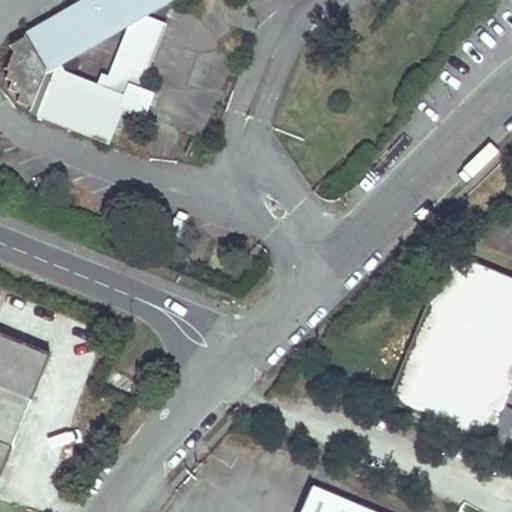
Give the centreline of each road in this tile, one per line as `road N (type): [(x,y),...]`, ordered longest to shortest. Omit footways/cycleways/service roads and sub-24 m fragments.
road 1 (unclassified): [(232,366),(511,90)]
road 2 (unclassified): [(0,243),(160,310),(232,366)]
road 3 (unknown): [(51,511),(31,472),(62,386),(61,346),(0,316)]
road 4 (unclassified): [(103,511),(232,366)]
